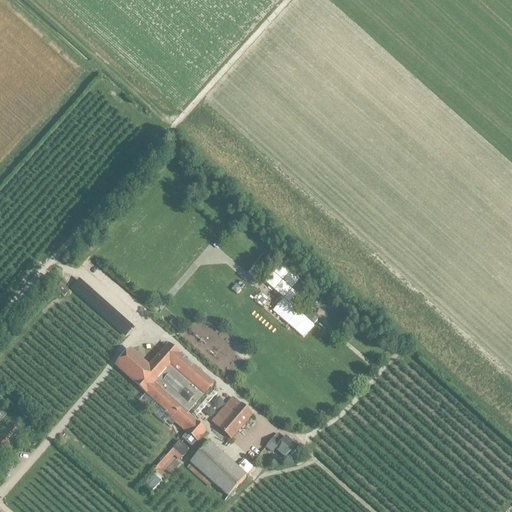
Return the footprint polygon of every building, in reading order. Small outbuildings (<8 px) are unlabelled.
[(209,200),(205,204),(227,225),(231,221),(209,200)] [(275,261),(268,253),(248,270),(255,278),(275,261)] [(309,286),(289,269),(293,265),(285,258),(281,263),(280,262),(263,281),(252,295),(262,304),(274,290),(273,289),(274,288),(293,305),(304,292),(309,286)] [(134,327),(80,279),(71,289),(126,337),(134,327)] [(182,330),(173,322),(169,327),(179,335),(182,330)] [(115,369),(145,395),(139,401),(165,424),(171,418),(188,433),(182,439),(192,448),(206,432),(187,416),(214,385),(170,346),(150,369),(131,352),(115,369)] [(210,410),(207,408),(203,415),(213,421),(223,402),(216,399),(210,410)] [(231,440),(253,415),(233,399),(212,424),(231,440)] [(0,459),(30,425),(18,414),(0,434),(0,459)] [(277,436),(266,448),(273,454),(276,450),(288,461),(298,449),(286,438),(284,441),(277,436)] [(180,461),(190,451),(180,442),(155,469),(142,484),(152,493),(167,476),(161,471),(174,457),(180,461)] [(191,464),(191,465),(187,469),(218,495),(225,501),(228,497),(247,476),(209,443),(191,464)]
